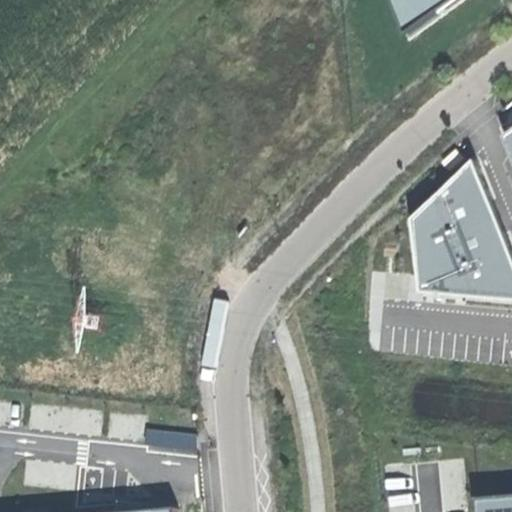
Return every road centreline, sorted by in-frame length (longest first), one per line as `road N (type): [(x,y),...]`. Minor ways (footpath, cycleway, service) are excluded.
road 1 (unclassified): [(511,58),(440,115),(258,296),(230,382),(241,511)]
road 2 (track): [(176,0),(0,183)]
